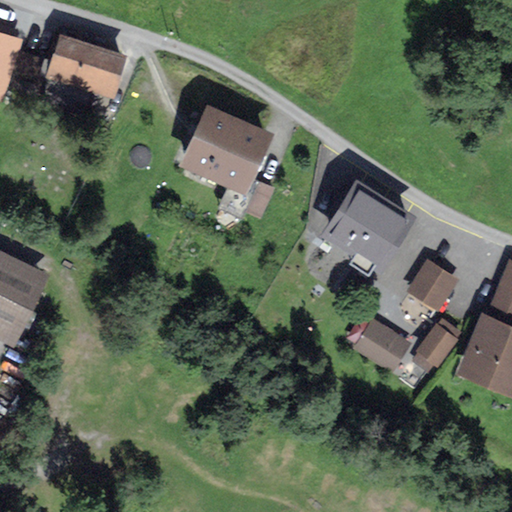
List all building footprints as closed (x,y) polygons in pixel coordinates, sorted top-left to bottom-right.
[(0,28),(0,97),(1,98),(21,36),(0,28)] [(64,37),(54,70),(110,87),(120,55),(64,37)] [(261,135),(197,108),(175,161),(239,188),(261,135)] [(351,183),(321,228),(371,261),(401,216),(351,183)] [(0,321),(10,326),(37,272),(0,253),(0,321)] [(430,264),(414,289),(441,306),(457,282),(430,264)] [(511,271),(477,361),(511,374),(511,271)] [(441,320),(418,352),(437,366),(460,333),(441,320)] [(406,343),(385,330),(376,344),(397,357),(406,343)]
